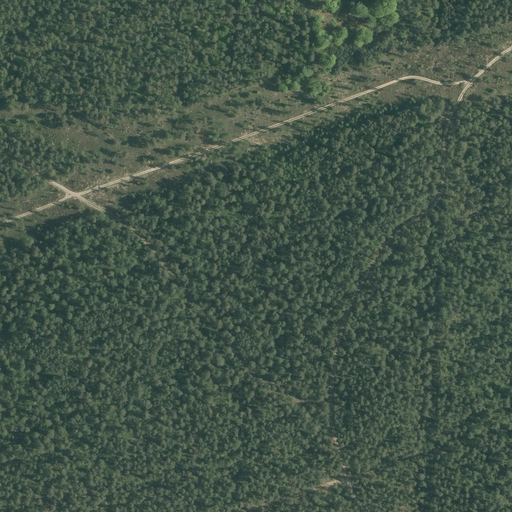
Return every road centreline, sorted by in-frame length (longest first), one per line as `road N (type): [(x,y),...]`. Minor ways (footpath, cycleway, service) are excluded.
road 1 (track): [(511,47),(468,82),(444,133),(441,194),(378,253),(340,335),(332,432),(365,511)]
road 2 (track): [(468,82),(408,77),(0,222)]
road 3 (track): [(330,400),(305,403),(268,388),(131,231),(0,152)]
